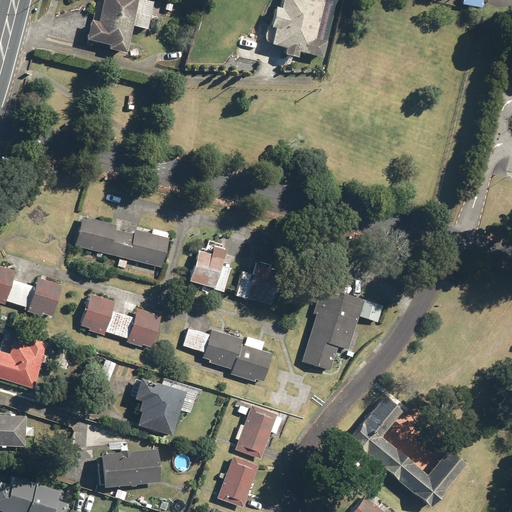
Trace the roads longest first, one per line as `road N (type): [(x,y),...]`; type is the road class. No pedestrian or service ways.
road 1 (residential): [(0,128),(458,242)]
road 2 (residential): [(289,511),(312,442),(392,347),(458,242)]
